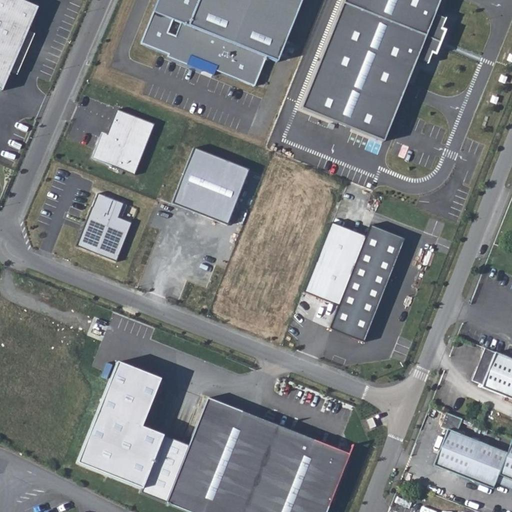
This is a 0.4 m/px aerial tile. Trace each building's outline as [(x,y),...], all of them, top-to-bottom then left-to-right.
[(19,0),(0,0),(0,91),(1,92),(38,7),(19,0)] [(304,0),(158,0),(142,43),(171,55),(169,60),(214,77),(216,71),(256,87),(267,60),(279,65),(304,0)] [(341,0),(298,108),(384,142),(417,58),(421,60),(426,49),(429,50),(438,27),(435,26),(439,15),(435,13),(439,0),(341,0)] [(105,137),(100,135),(91,156),(134,174),(154,124),(117,109),(105,137)] [(98,193),(78,245),(117,260),(132,222),(119,217),(125,203),(98,193)] [(339,306),(331,327),(365,341),(405,238),(372,225),(366,238),(333,224),(305,294),(339,306)] [(511,360),(483,349),(471,382),(481,386),(480,388),(511,400),(511,360)] [(324,511),(347,455),(205,399),(187,445),(148,426),(164,385),(119,368),(78,468),(189,511),(324,511)] [(431,467),(461,478),(475,442),(454,434),(460,421),(443,415),(438,429),(445,431),(431,467)] [(505,454),(475,442),(461,478),(491,490),(494,483),(509,489),(511,487),(511,441),(510,440),(505,454)]
